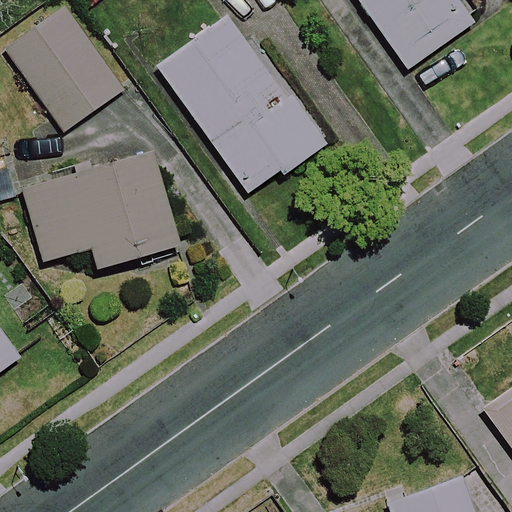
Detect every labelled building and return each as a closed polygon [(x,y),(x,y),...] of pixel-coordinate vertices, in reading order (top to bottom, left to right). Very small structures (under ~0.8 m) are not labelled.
[(470,0),(354,0),(406,71),(455,36),(482,16),(470,0)] [(121,91),(60,5),(1,47),(62,133),(121,91)] [(155,70),(246,195),(277,172),(284,181),(333,145),(235,11),(206,32),(155,70)] [(176,247),(147,152),(16,192),(39,265),(89,250),(95,272),(176,247)] [(2,166),(0,166),(0,206),(12,203),(2,166)] [(0,372),(19,360),(0,332),(0,372)] [(511,387),(481,410),(511,453),(511,387)] [(469,511),(457,478),(377,508),(378,511),(469,511)]
